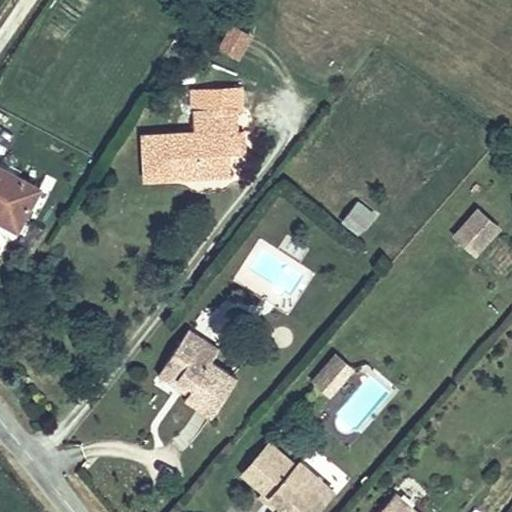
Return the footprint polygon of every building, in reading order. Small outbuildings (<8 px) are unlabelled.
[(231,25),(220,51),(241,60),(252,34),(231,25)] [(240,88),(188,90),(190,140),(143,141),(144,181),(232,178),(231,156),(230,136),(236,136),(235,111),(241,111),(240,88)] [(236,136),(230,136),(231,156),(247,156),(246,136),(236,136)] [(37,193),(0,172),(0,223),(17,232),(37,193)] [(359,202),(354,208),(371,222),(376,216),(359,202)] [(354,208),(344,221),(360,234),(371,222),(354,208)] [(480,213),(459,238),(480,255),(501,230),(480,213)] [(188,330),(162,374),(190,392),(185,404),(212,420),(236,379),(212,365),(221,349),(188,330)] [(335,353),(309,379),(327,398),(353,372),(335,353)] [(190,392),(162,374),(155,386),(185,404),(190,392)] [(207,422),(175,455),(196,474),(228,441),(207,422)] [(295,468),(268,445),(242,476),(264,494),(281,508),(277,511),(315,511),(320,506),(312,500),(325,485),(299,463),(295,468)] [(325,485),(312,500),(320,506),(332,492),(325,485)] [(277,511),(281,508),(264,494),(260,498),(276,511),(277,511)] [(415,511),(395,495),(380,511),(415,511)]
